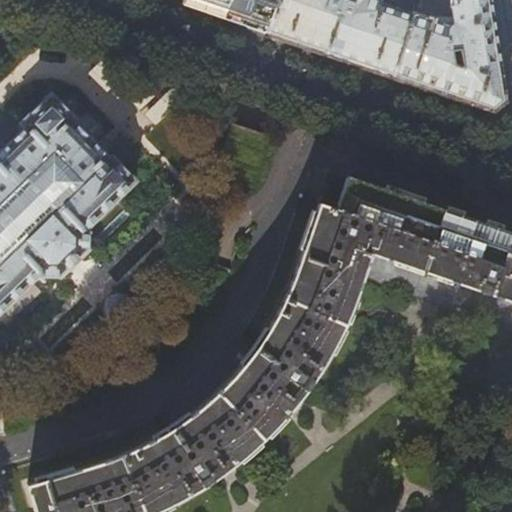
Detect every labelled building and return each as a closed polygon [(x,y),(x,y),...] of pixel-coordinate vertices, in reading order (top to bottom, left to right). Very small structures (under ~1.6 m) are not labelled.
[(181,0),(181,3),(220,17),(266,33),(277,0),(181,0)] [(325,53),(342,0),(277,0),(266,33),(291,41),(325,53)] [(342,0),(325,53),(358,64),(392,76),(412,14),(381,3),(380,0),(342,0)] [(493,34),(488,0),(450,0),(454,21),(450,24),(449,26),(444,23),(446,18),(445,16),(443,15),(430,11),(428,17),(413,12),(412,14),(392,76),(433,90),(492,110),(504,101),(493,34)] [(0,310),(40,272),(43,275),(44,274),(58,274),(60,276),(88,249),(86,247),(86,232),(88,231),(86,228),(134,179),(111,154),(108,156),(71,119),(74,116),(51,92),(21,122),(26,126),(0,151),(0,310)] [(229,120),(218,151),(217,163),(218,172),(249,183),(267,132),(229,120)] [(511,232),(353,178),(341,212),(318,204),(283,292),(346,320),(372,255),(511,303),(511,232)] [(324,358),(346,320),(283,292),(275,311),(264,330),(253,348),(245,359),(231,376),(216,391),(200,406),(190,414),(171,427),(150,440),(111,459),(84,468),(29,484),(37,511),(153,511),(164,507),(182,498),(203,486),(223,472),(236,462),(255,445),(273,427),(289,408),(324,358)] [(490,441),(498,444),(504,427),(496,424),(490,441)]
